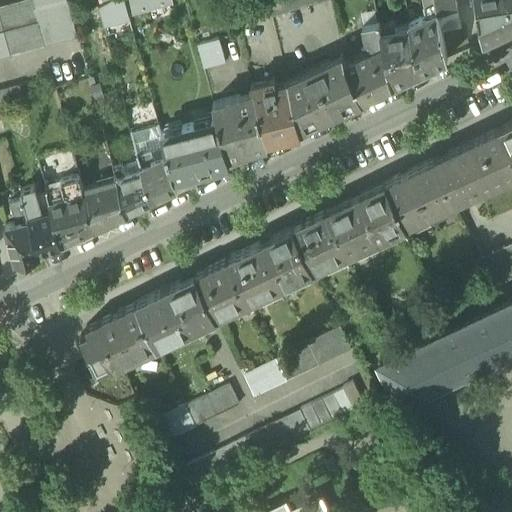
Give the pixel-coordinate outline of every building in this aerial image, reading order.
[(29,0),(0,8),(0,33),(39,22),(38,20),(32,0),(29,0)] [(32,0),(38,20),(70,11),(67,0),(32,0)] [(124,0),(125,1),(129,18),(173,5),(171,0),(124,0)] [(268,0),(273,17),(307,7),(305,0),(268,0)] [(423,0),(427,15),(419,19),(429,69),(447,60),(441,32),(437,11),(435,0),(423,0)] [(435,0),(437,11),(457,8),(454,0),(435,0)] [(511,0),(476,0),(484,43),(511,29),(511,0)] [(101,17),(103,25),(129,18),(125,1),(99,8),(101,17)] [(87,21),(101,17),(99,8),(98,8),(85,13),(87,21)] [(459,8),(457,8),(437,11),(441,32),(462,29),(459,8)] [(70,11),(38,20),(39,22),(45,46),(78,37),(70,11)] [(361,14),(364,26),(378,23),(375,11),(361,14)] [(419,74),(429,69),(419,19),(409,23),(410,26),(419,74)] [(0,58),(45,46),(39,22),(0,33),(0,58)] [(362,101),(392,87),(382,37),(381,32),(379,23),(378,23),(364,26),(363,26),(366,42),(371,45),(372,50),(368,52),(345,62),(359,93),(362,101)] [(392,87),(419,74),(410,26),(395,29),(397,34),(382,37),(392,87)] [(395,29),(381,32),(382,37),(397,34),(395,29)] [(197,45),(204,68),(226,63),(219,40),(197,45)] [(342,55),(320,65),(332,115),(338,112),(334,105),(359,93),(345,62),(343,54),(343,55),(342,55)] [(327,117),(332,115),(320,65),(288,80),(294,103),(299,122),(324,110),(327,117)] [(266,140),(284,136),(280,119),(284,118),(275,84),(276,84),(274,78),(252,84),(254,92),(266,140)] [(288,80),(276,84),(275,84),(284,118),(280,119),(284,136),(289,135),(289,134),(301,132),(300,130),(299,122),(294,103),(288,80)] [(0,91),(0,116),(26,109),(20,86),(0,91)] [(254,92),(239,96),(254,149),(267,146),(268,145),(266,140),(254,92)] [(338,112),(362,101),(359,93),(334,105),(338,112)] [(228,157),(254,149),(239,96),(213,103),(217,117),(228,157)] [(300,130),(327,117),(324,110),(299,122),(300,130)] [(217,117),(161,132),(174,179),(175,179),(230,164),(228,157),(217,117)] [(511,122),(499,129),(511,155),(511,122)] [(131,132),(142,169),(143,169),(152,201),(177,189),(177,188),(175,179),(174,179),(161,132),(159,124),(131,132)] [(495,177),(511,169),(511,155),(499,129),(434,160),(452,198),(475,187),(477,192),(498,183),(495,177)] [(455,203),(452,198),(434,160),(386,183),(406,226),(455,203)] [(114,167),(117,177),(127,213),(152,201),(143,169),(142,169),(138,170),(136,163),(123,167),(122,165),(114,167)] [(498,183),(511,175),(511,169),(495,177),(498,183)] [(47,190),(52,207),(61,244),(94,228),(83,187),(79,174),(61,179),(63,185),(47,190)] [(117,177),(83,187),(94,228),(127,213),(117,177)] [(361,248),(406,226),(386,183),(341,204),(361,248)] [(22,189),(24,196),(40,253),(48,251),(47,248),(61,244),(52,207),(43,210),(38,192),(36,185),(22,189)] [(455,203),(477,192),(475,187),(452,198),(455,203)] [(52,207),(47,190),(38,192),(43,210),(52,207)] [(40,254),(40,253),(24,196),(11,200),(17,221),(6,224),(16,261),(40,254)] [(346,255),(361,248),(341,204),(326,211),(346,255)] [(314,270),(346,255),(326,211),(293,227),(314,270)] [(281,286),(314,270),(293,227),(261,242),(281,286)] [(249,301),(281,286),(261,242),(228,258),(249,301)] [(511,245),(482,260),(493,282),(511,272),(511,245)] [(216,316),(249,301),(228,258),(196,273),(216,316)] [(200,324),(216,316),(196,273),(180,281),(200,324)] [(157,345),(200,324),(180,281),(136,302),(157,345)] [(400,404),(511,350),(511,299),(380,363),(400,404)] [(121,362),(157,345),(136,302),(100,319),(121,362)] [(112,366),(121,362),(100,319),(87,325),(89,330),(82,334),(98,369),(110,363),(112,366)] [(341,326),(330,331),(341,354),(351,349),(341,326)] [(330,331),(319,337),(330,359),(341,354),(330,331)] [(319,337),(309,342),(309,343),(319,364),(330,359),(319,337)] [(309,343),(298,348),(309,370),(319,365),(319,364),(309,343)] [(298,348),(287,353),(298,375),(309,370),(298,348)] [(287,353),(277,359),(287,380),(298,375),(287,353)] [(276,386),(287,380),(277,359),(266,364),(276,386)] [(266,391),(276,386),(266,364),(255,369),(266,391)] [(255,396),(266,391),(255,369),(244,374),(255,396)] [(354,382),(343,387),(344,388),(352,406),(363,401),(354,382)] [(229,383),(218,389),(228,410),(239,405),(229,383)] [(344,388),(333,393),(343,413),(353,408),(352,406),(344,388)] [(218,389),(207,394),(217,415),(228,410),(218,389)] [(332,419),(343,413),(333,393),(322,398),(332,419)] [(207,394),(196,399),(206,420),(217,415),(207,394)] [(321,424),(332,419),(322,398),(311,404),(321,424)] [(196,399),(185,404),(195,425),(206,420),(196,399)] [(196,426),(195,425),(185,404),(175,409),(185,431),(196,426)] [(310,429),(321,424),(311,404),(300,409),(301,409),(310,429)] [(174,436),(185,431),(175,409),(164,415),(174,436)] [(311,431),(310,429),(301,409),(290,414),(300,436),(311,431)] [(289,441),(300,436),(290,414),(279,420),(289,441)] [(163,441),(174,436),(164,415),(153,420),(163,441)] [(279,446),(289,441),(279,420),(268,425),(279,446)] [(268,452),(279,446),(268,425),(257,430),(268,452)] [(257,457),(268,452),(257,430),(247,435),(257,457)] [(246,462),(257,457),(247,435),(236,440),(246,462)] [(235,467),(246,462),(236,440),(225,446),(235,467)] [(225,472),(235,467),(225,446),(214,451),(215,452),(225,472)] [(225,473),(225,472),(215,452),(204,457),(214,478),(225,473)] [(214,479),(214,478),(204,457),(193,463),(204,484),(214,479)] [(193,489),(204,484),(193,463),(182,468),(193,489)] [(331,511),(332,510),(330,506),(329,506),(322,494),(323,493),(321,489),(317,491),(318,492),(293,505),(292,504),(291,504),(291,503),(290,504),(288,500),(289,499),(287,496),(283,498),(258,511),(258,510),(253,511),(331,511)]
